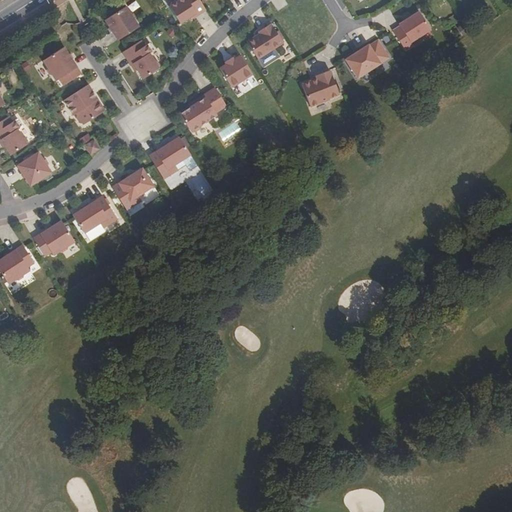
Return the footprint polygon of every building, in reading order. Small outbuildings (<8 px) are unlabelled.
[(193,16),(194,18),(203,12),(194,0),(178,0),(174,3),(171,3),(168,5),(167,8),(166,8),(177,26),(186,20),(193,16)] [(102,22),(115,42),(136,29),(132,23),(132,20),(130,16),(127,15),(123,8),(102,22)] [(397,28),(389,33),(402,53),(409,48),(407,45),(427,32),(415,14),(409,18),(409,21),(405,23),(403,22),(396,27),(397,28)] [(461,36),(468,33),(464,24),(457,27),(461,36)] [(255,36),(243,43),(254,61),(280,45),(267,26),(254,34),(255,36)] [(163,34),(169,39),(173,34),(167,29),(163,34)] [(138,43),(120,54),(128,67),(131,66),(134,71),(140,81),(156,71),(156,70),(156,67),(153,63),(151,63),(146,56),(151,52),(147,45),(141,48),(138,43)] [(365,47),(342,62),(354,81),(386,60),(375,43),(366,49),(365,47)] [(61,88),(78,76),(61,50),(40,63),(44,69),(44,72),(46,76),(49,77),(53,83),(56,81),(61,88)] [(216,71),(228,89),(248,76),(237,57),(230,62),(229,60),(222,64),(223,66),(216,71)] [(308,83),(298,87),(307,109),(326,102),(326,101),(336,97),(327,72),(312,78),(314,83),(308,85),(308,83)] [(95,102),(85,87),(61,102),(70,117),(73,115),(74,117),(74,120),(77,124),(79,125),(80,126),(99,114),(92,103),(95,102)] [(176,116),(187,134),(189,133),(192,134),(197,130),(197,128),(213,117),(212,115),(223,108),(212,90),(191,103),(193,106),(187,109),(176,116)] [(95,102),(92,103),(99,114),(102,113),(95,102)] [(0,144),(2,147),(7,156),(23,146),(23,143),(21,139),(18,138),(13,132),(19,128),(14,121),(9,124),(5,119),(0,121),(0,144)] [(160,149),(145,158),(160,181),(175,172),(171,167),(187,157),(175,139),(166,145),(160,149)] [(94,142),(85,147),(91,156),(99,150),(94,142)] [(34,155),(13,168),(18,176),(21,180),(26,188),(47,175),(43,169),(44,166),(41,162),(38,161),(34,155)] [(259,155),(252,159),(257,167),(264,163),(259,155)] [(142,193),(150,188),(138,170),(129,176),(123,180),(108,189),(123,212),(138,203),(134,198),(142,193)] [(142,193),(134,198),(138,203),(146,198),(142,193)] [(84,208),(69,217),(81,235),(96,225),(100,230),(114,221),(99,198),(90,205),(84,208)] [(45,231),(30,241),(41,258),(47,254),(49,257),(56,253),(59,254),(63,251),(63,248),(71,244),(58,223),(48,229),(45,231)] [(6,256),(0,259),(0,278),(5,286),(12,281),(15,282),(19,279),(20,276),(26,272),(24,269),(31,265),(19,247),(10,253),(6,256)] [(343,289),(343,302),(344,302),(343,316),(367,317),(368,290),(343,289)]
